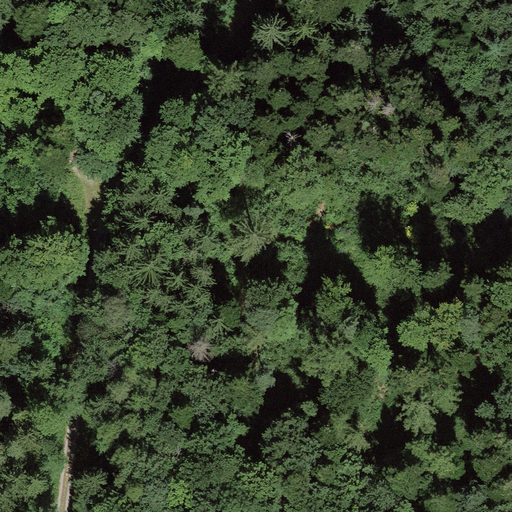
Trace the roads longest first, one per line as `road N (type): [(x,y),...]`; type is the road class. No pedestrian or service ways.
road 1 (track): [(255,0),(106,207),(0,222)]
road 2 (track): [(106,207),(64,511)]
road 3 (track): [(106,207),(60,134),(13,34),(7,0)]
